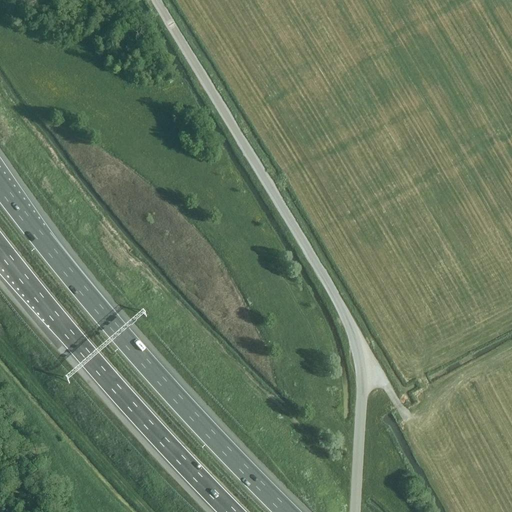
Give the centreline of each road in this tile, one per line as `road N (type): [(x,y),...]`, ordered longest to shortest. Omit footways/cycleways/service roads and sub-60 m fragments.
road 1 (unclassified): [(355,511),(365,381),(357,340),(156,0)]
road 2 (motorway): [(287,511),(196,422),(0,183)]
road 3 (motorway): [(0,249),(232,511)]
